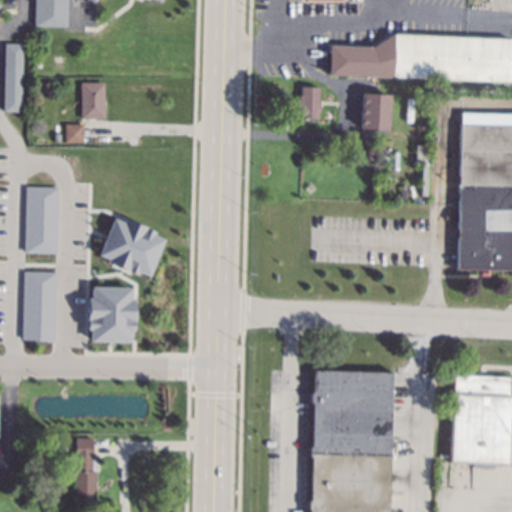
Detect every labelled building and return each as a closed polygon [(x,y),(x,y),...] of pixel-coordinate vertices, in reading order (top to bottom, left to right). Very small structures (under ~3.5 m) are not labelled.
[(66,0),(66,26),(33,25),(33,0),(66,0)] [(509,37),(508,80),(328,73),(329,45),(371,47),(393,33),(509,37)] [(19,112),(1,111),(3,42),(20,42),(19,112)] [(103,118),(80,118),(79,81),(102,81),(103,118)] [(318,86),(318,99),(320,100),(320,111),(318,111),(317,119),(309,118),(309,119),(292,119),(292,100),(297,100),(297,93),(300,94),(300,85),(318,86)] [(387,128),(358,128),(359,93),(388,93),(387,128)] [(82,141),(64,142),(64,123),(82,123),(82,141)] [(511,263),(511,270),(488,269),(488,275),(478,275),(478,269),(455,268),(458,124),(511,125),(511,263)] [(375,147),(373,159),(365,158),(366,146),(375,147)] [(314,188),(309,192),(305,187),(309,183),(314,188)] [(56,187),(23,186),(22,252),(55,253),(56,187)] [(163,236),(112,216),(96,258),(147,278),(163,236)] [(54,271),(21,271),(20,340),(53,341),(54,271)] [(132,287),(88,286),(87,341),(131,342),(132,287)] [(386,511),(307,511),(308,510),(306,510),(306,499),(308,499),(309,456),(307,456),(308,445),(310,446),(311,401),(308,401),(308,392),(311,392),(312,368),(390,370),(386,511)] [(509,374),(505,463),(493,463),(493,467),(470,466),(470,462),(449,461),(452,372),(509,374)] [(82,415),(17,414),(17,398),(82,399),(82,415)] [(91,455),(97,455),(97,470),(94,470),(94,505),(83,505),(82,502),(73,502),(72,471),(60,472),(59,453),(72,453),(72,438),(91,437),(91,455)]
